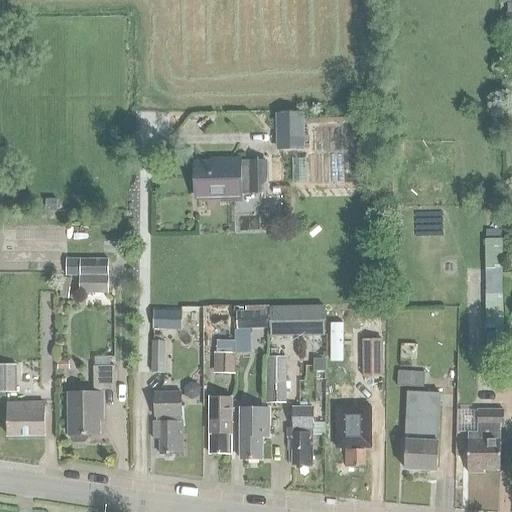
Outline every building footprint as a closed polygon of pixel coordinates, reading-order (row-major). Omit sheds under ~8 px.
[(304,150),(304,114),(276,114),(276,151),(304,150)] [(264,193),(263,162),(247,163),(247,165),(238,165),(238,161),(221,161),(221,166),(193,166),(194,198),(221,197),(221,200),(239,200),(238,191),(250,191),(250,193),(264,193)] [(44,202),(44,212),(56,212),(56,202),(44,202)] [(77,294),(108,294),(109,261),(72,260),(72,275),(77,275),(77,294)] [(486,274),(486,357),(504,357),(502,274),(486,274)] [(59,299),(68,299),(71,279),(62,278),(59,299)] [(323,309),(270,310),(271,338),(323,337),(323,324),(323,309)] [(154,330),(182,331),(183,312),(155,311),(154,330)] [(237,313),(238,330),(270,329),(269,311),(237,313)] [(350,313),(349,337),(385,338),(386,314),(350,313)] [(152,373),(164,373),(164,341),(152,341),(152,373)] [(362,341),(362,378),(383,378),(382,341),(362,341)] [(214,374),(235,374),(235,354),(214,354),(214,374)] [(267,358),(267,407),(284,407),(284,358),(267,358)] [(68,362),(57,362),(57,370),(68,370),(68,362)] [(17,366),(0,365),(0,393),(17,393),(17,366)] [(71,441),(73,443),(84,443),(86,440),(86,436),(99,435),(99,411),(102,411),(102,393),(101,390),(115,390),(114,367),(94,368),(93,393),(68,393),(69,436),(71,436),(71,441)] [(397,387),(424,388),(424,373),(398,372),(397,387)] [(405,470),(437,471),(439,443),(435,442),(440,394),(407,393),(405,437),(407,437),(407,441),(406,441),(405,470)] [(156,423),(153,423),(154,441),(159,441),(160,455),(182,455),(182,423),(180,423),(180,394),(155,394),(156,423)] [(365,448),(368,448),(368,425),(363,425),(363,409),(353,409),(353,397),(339,397),(339,425),(345,425),(345,468),(365,467),(365,448)] [(210,455),(231,455),(231,427),(231,411),(231,398),(210,399),(210,411),(210,455)] [(7,404),(8,437),(44,436),(44,403),(7,404)] [(312,424),(313,424),(313,408),(292,408),(293,438),(288,438),(288,451),(292,451),(292,466),(312,465),(312,438),(312,424)] [(240,427),(240,460),(262,460),(262,439),(269,439),(269,409),(240,409),(240,427)] [(503,428),(503,411),(477,411),(477,428),(483,428),(483,434),(468,434),(467,473),(483,473),(483,470),(500,470),(500,441),(493,440),(493,428),(503,428)]
